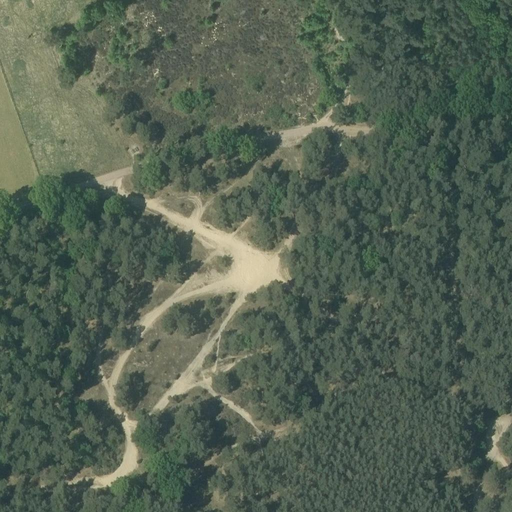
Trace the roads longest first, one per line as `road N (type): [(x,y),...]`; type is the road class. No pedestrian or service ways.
road 1 (track): [(353,132),(240,141),(0,205)]
road 2 (track): [(511,119),(353,132)]
